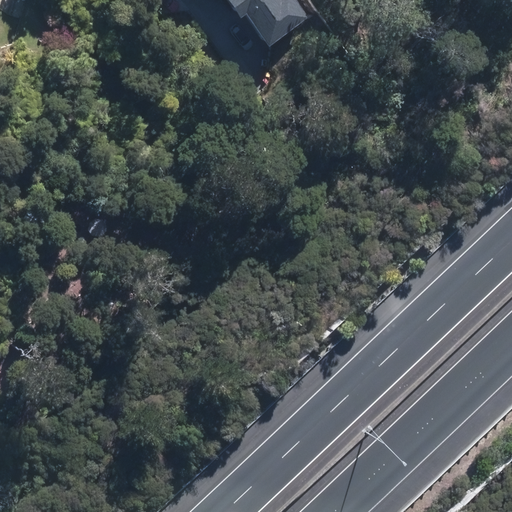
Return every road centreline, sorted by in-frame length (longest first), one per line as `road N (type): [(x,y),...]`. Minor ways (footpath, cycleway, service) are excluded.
road 1 (motorway): [(224,511),(511,239)]
road 2 (motorway): [(511,343),(333,511)]
